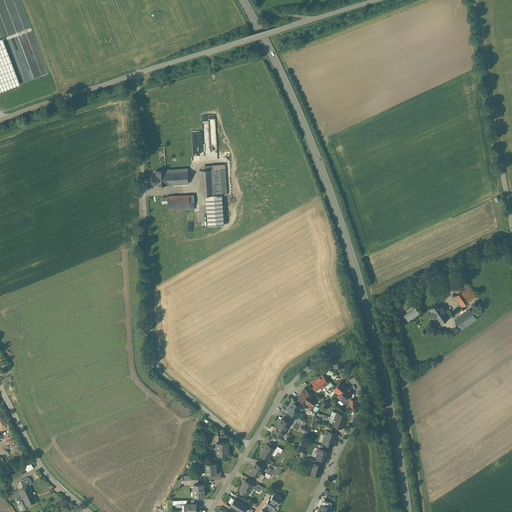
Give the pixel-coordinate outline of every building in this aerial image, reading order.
[(0,91),(19,84),(2,39),(0,39),(0,91)] [(166,170),(166,184),(188,183),(187,168),(166,170)] [(220,168),(211,169),(213,195),(222,194),(220,168)] [(165,169),(156,170),(156,177),(152,177),(152,185),(157,184),(157,185),(166,185),(166,184),(166,170),(165,169)] [(211,169),(199,170),(201,196),(205,195),(213,195),(211,169)] [(213,195),(205,195),(207,225),(224,224),(222,194),(213,195)] [(189,195),(175,196),(175,195),(171,195),(171,196),(167,196),(167,203),(168,211),(190,209),(189,195)] [(468,286),(454,296),(461,306),(475,297),(468,286)] [(444,310),(439,302),(429,309),(435,317),(439,323),(439,324),(452,315),(447,309),(444,310)] [(415,308),(404,315),(408,321),(419,314),(415,308)] [(469,309),(454,320),(461,329),(476,319),(469,309)] [(336,375),(329,370),(326,374),(334,378),(336,375)] [(322,375),(312,382),(315,387),(314,387),(318,393),(322,390),(321,388),(323,387),(326,386),(325,385),(328,383),(322,375)] [(341,381),(332,390),(333,392),(335,392),(338,394),(345,387),(345,388),(346,386),(341,381)] [(345,387),(338,394),(337,396),(337,397),(339,397),(340,399),(343,401),(346,398),(347,398),(348,397),(348,396),(351,393),(345,388),(345,387)] [(308,391),(304,388),(297,398),(305,403),(310,407),(315,400),(312,397),(313,397),(311,395),(307,392),(308,391)] [(300,407),(292,402),(287,409),(289,410),(287,412),(296,418),(297,418),(300,413),(298,411),(300,407)] [(342,414),(336,412),(334,418),(344,422),(346,417),(346,416),(342,414)] [(344,422),(334,418),(332,425),(341,428),(344,422)] [(289,424),(281,419),(276,428),(274,432),(282,436),(284,432),(288,434),(292,427),(293,426),(289,424)] [(301,425),(296,421),(293,426),(292,427),(297,430),(299,428),(301,425)] [(331,432),(326,430),(326,431),(322,442),(333,445),(337,433),(331,432)] [(219,442),(216,442),(217,443),(217,455),(228,454),(228,441),(219,442)] [(275,449),(266,444),(260,455),(260,457),(263,458),(264,457),(268,459),(271,454),(274,456),(277,451),(275,449)] [(318,458),(327,461),(331,452),(327,451),(321,449),(318,458)] [(215,463),(206,463),(206,474),(216,474),(215,463)] [(255,463),(250,472),(258,476),(256,479),(261,482),(264,476),(260,473),(263,468),(255,463)] [(314,464),(313,463),(313,466),(312,466),(310,471),(311,472),(310,473),(319,476),(322,466),(314,464)] [(275,470),(269,467),(266,472),(272,476),(275,470)] [(20,471),(13,475),(16,479),(23,475),(20,471)] [(28,477),(20,481),(21,480),(24,486),(28,484),(28,485),(31,483),(28,477)] [(253,485),(245,480),(239,489),(248,494),(253,485)] [(198,484),(193,484),(194,496),(204,496),(203,483),(198,484)] [(28,485),(28,484),(24,486),(18,489),(22,497),(26,506),(26,505),(36,501),(28,485)] [(17,490),(10,493),(13,498),(20,495),(17,490)] [(273,493),(270,498),(276,502),(278,503),(281,498),(273,493)] [(22,497),(16,499),(18,504),(20,503),(23,509),(27,507),(26,505),(26,506),(22,497)] [(241,502),(234,498),(230,504),(237,508),(241,502)] [(276,502),(270,498),(269,498),(266,503),(273,508),(276,502)] [(243,511),(248,506),(241,502),(237,508),(242,511),(243,511)] [(195,511),(195,503),(184,503),(184,511),(195,511)]
